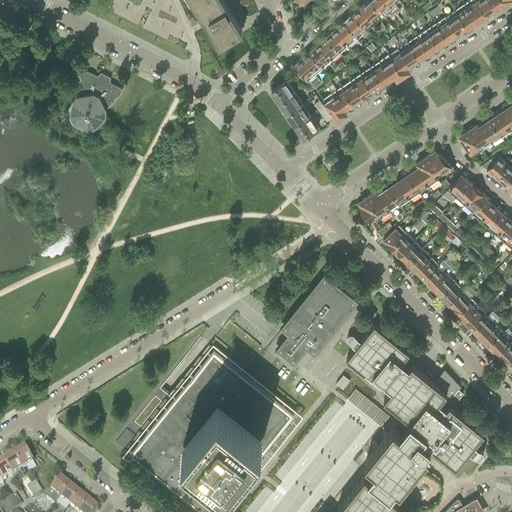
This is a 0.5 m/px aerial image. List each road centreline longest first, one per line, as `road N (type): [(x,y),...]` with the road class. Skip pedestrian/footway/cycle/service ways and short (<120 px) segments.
road 1 (tertiary): [(511,405),(317,205)]
road 2 (residential): [(26,418),(222,293)]
road 3 (tertiary): [(218,104),(24,0)]
road 4 (unknown): [(221,511),(317,392),(317,377),(288,352)]
road 5 (residential): [(410,85),(283,171)]
road 6 (residential): [(142,511),(26,418)]
road 7 (residential): [(317,205),(436,124)]
road 8 (residential): [(511,17),(410,85)]
